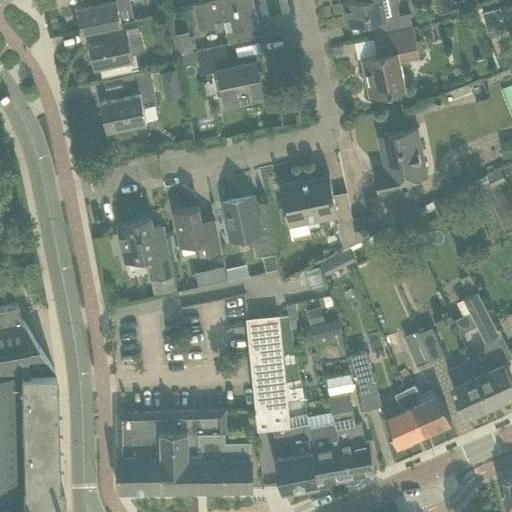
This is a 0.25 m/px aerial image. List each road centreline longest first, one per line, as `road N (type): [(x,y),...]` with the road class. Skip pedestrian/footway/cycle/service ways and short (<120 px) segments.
road 1 (residential): [(301,0),(327,107),(315,140),(45,197)]
road 2 (tertiary): [(87,491),(79,378),(45,197)]
road 3 (unknown): [(101,370),(199,370),(208,362),(209,306)]
road 4 (tertiary): [(45,197),(31,140),(0,84)]
